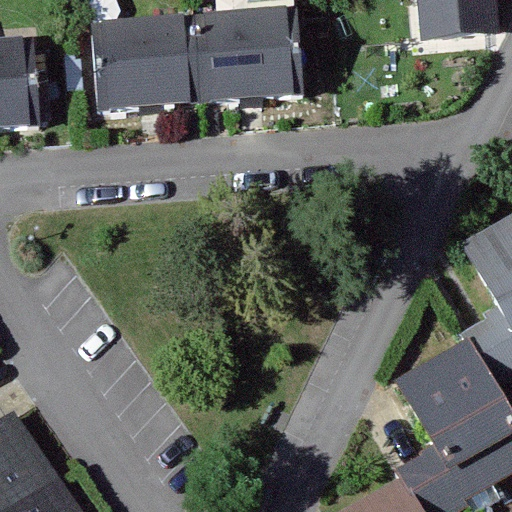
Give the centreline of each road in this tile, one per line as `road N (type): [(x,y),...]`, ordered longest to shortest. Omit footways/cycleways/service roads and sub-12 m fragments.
road 1 (residential): [(472,163),(0,193)]
road 2 (residential): [(302,511),(472,163)]
road 3 (residential): [(0,299),(150,511)]
